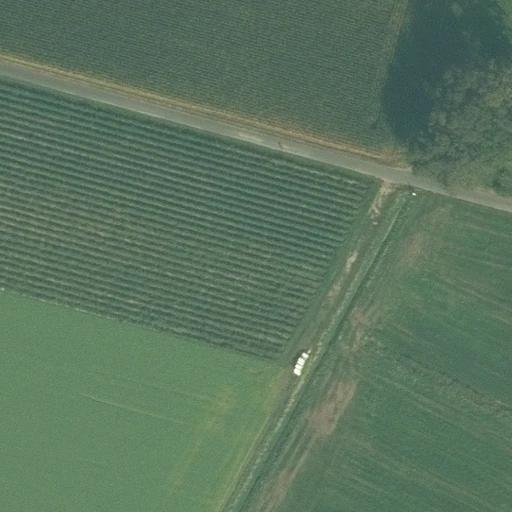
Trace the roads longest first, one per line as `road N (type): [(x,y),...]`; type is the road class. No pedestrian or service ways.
road 1 (unclassified): [(511,207),(0,70)]
road 2 (track): [(459,0),(419,183)]
